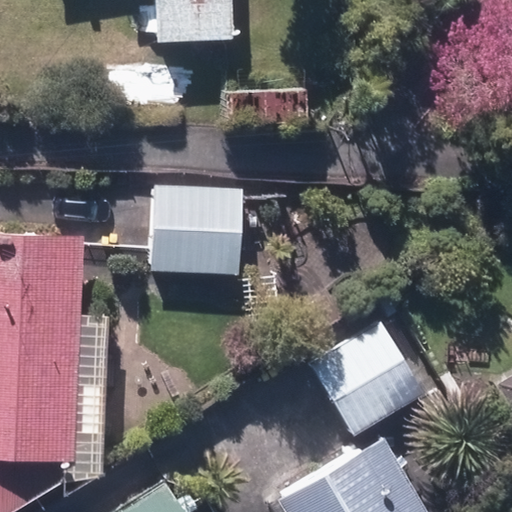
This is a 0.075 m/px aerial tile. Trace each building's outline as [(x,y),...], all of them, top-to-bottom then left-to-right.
[(159,0),(161,31),(236,28),(234,0),(159,0)] [(190,73),(105,69),(103,112),(188,116),(190,73)] [(314,80),(225,78),(225,116),(314,117),(314,80)] [(160,180),(156,264),(243,267),(246,183),(160,180)] [(0,511),(64,473),(65,450),(79,451),(87,226),(0,223),(0,511)] [(315,359),(355,427),(428,385),(387,317),(315,359)] [(511,369),(503,375),(511,390),(511,369)] [(435,511),(386,430),(281,493),(292,511),(435,511)] [(112,511),(190,511),(168,477),(112,511)]
